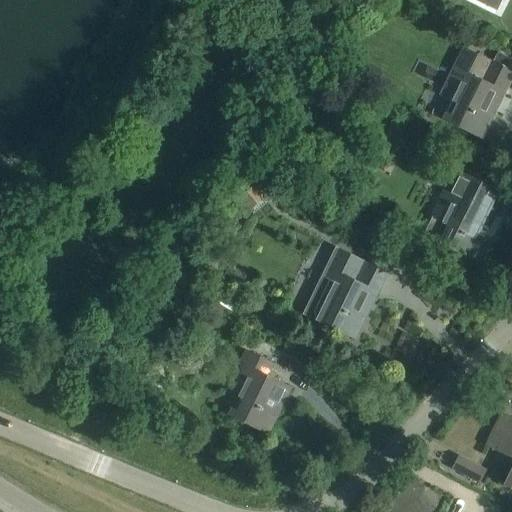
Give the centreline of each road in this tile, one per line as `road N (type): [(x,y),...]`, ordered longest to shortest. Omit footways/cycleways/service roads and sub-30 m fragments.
road 1 (unclassified): [(511,323),(368,476),(318,511)]
road 2 (unclassified): [(215,511),(0,423)]
